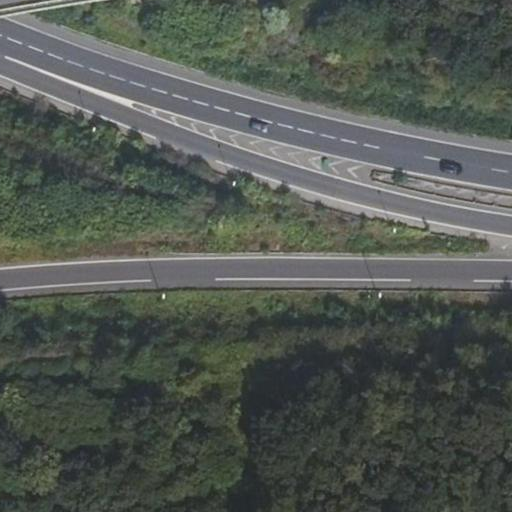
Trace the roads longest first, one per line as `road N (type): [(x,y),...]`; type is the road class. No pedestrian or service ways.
road 1 (trunk): [(0,63),(296,175),(511,225)]
road 2 (trunk): [(0,34),(302,130),(511,173)]
road 3 (motorway): [(0,279),(190,267),(511,270)]
